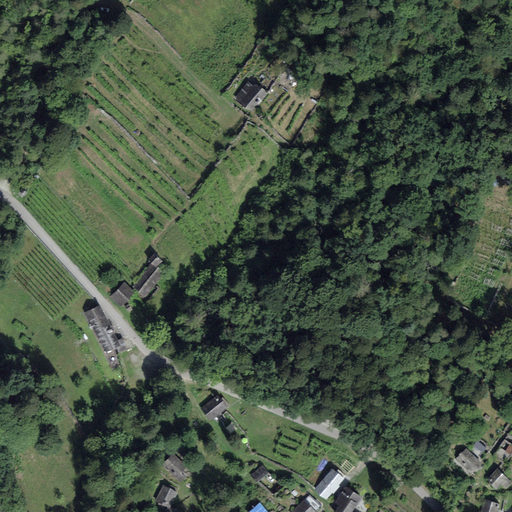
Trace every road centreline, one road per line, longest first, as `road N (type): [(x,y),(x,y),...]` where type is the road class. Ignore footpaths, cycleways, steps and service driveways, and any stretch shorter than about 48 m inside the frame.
road 1 (unclassified): [(0,191),(149,355),(366,447),(439,511)]
road 2 (track): [(2,192),(48,61),(91,2),(113,4),(146,27),(232,112)]
